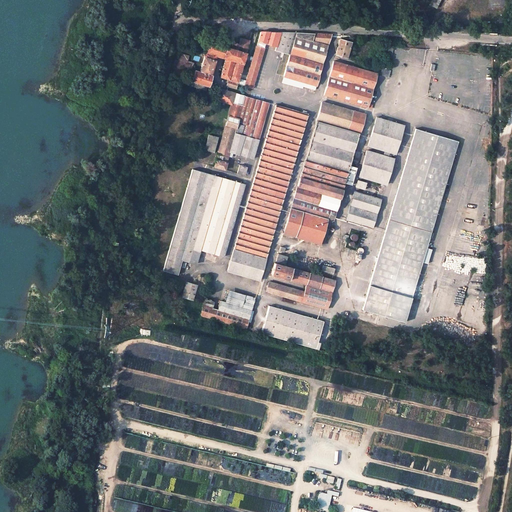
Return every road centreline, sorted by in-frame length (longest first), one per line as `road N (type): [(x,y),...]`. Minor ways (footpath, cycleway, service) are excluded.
road 1 (track): [(484,506),(495,436),(499,191),(511,113)]
road 2 (unclassified): [(511,41),(178,16)]
